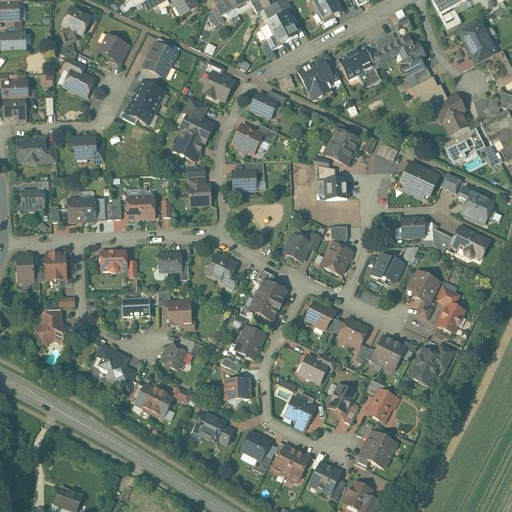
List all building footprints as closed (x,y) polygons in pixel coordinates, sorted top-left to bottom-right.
[(149,0),(146,2),(142,4),(147,13),(155,8),(152,1),(151,0),(149,0)] [(153,0),(152,1),(155,8),(168,1),(167,0),(153,0)] [(169,0),(175,9),(176,9),(181,17),(180,18),(180,19),(197,9),(191,0),(169,0)] [(229,0),(210,0),(211,0),(216,10),(220,18),(221,18),(235,10),(229,0)] [(250,0),(229,0),(235,10),(250,2),(251,1),(250,0)] [(253,0),(251,1),(250,2),(259,19),(263,10),(257,0),(253,0)] [(267,0),(257,0),(263,10),(270,7),(270,6),(267,0)] [(286,0),(282,0),(276,3),(281,13),(282,15),(291,10),(286,0)] [(311,0),(319,14),(319,15),(323,13),(326,20),(323,22),(323,23),(340,13),(340,12),(339,13),(332,0),(311,0)] [(464,0),(444,0),(445,0),(435,6),(445,24),(444,25),(448,32),(460,25),(451,9),(465,1),(464,0)] [(131,1),(122,6),(126,13),(135,8),(131,1)] [(270,6),(270,7),(275,17),(281,13),(276,3),(270,6)] [(16,4),(1,5),(1,7),(0,7),(0,14),(1,16),(2,23),(7,22),(19,22),(19,21),(19,15),(17,13),(16,4)] [(78,14),(70,10),(64,22),(70,25),(66,33),(61,34),(65,45),(71,43),(76,42),(75,37),(76,34),(82,37),(91,19),(78,13),(78,14)] [(220,18),(216,10),(208,13),(215,28),(224,23),(221,18),(220,18)] [(323,13),(319,15),(319,14),(313,18),(317,26),(323,22),(326,20),(323,13)] [(286,16),(268,26),(274,38),(279,47),(281,45),(297,37),(286,16)] [(484,30),(480,21),(460,32),(466,43),(464,44),(472,59),(492,48),(482,30),(484,30)] [(268,26),(260,30),(266,42),(274,38),(268,26)] [(401,28),(396,31),(401,41),(406,38),(401,28)] [(396,31),(390,34),(396,44),(401,41),(396,31)] [(396,44),(390,34),(385,36),(390,47),(396,44)] [(8,36),(3,36),(3,43),(1,45),(1,49),(3,51),(3,53),(26,52),(25,47),(22,44),(22,35),(8,36)] [(385,36),(380,39),(385,49),(390,47),(385,36)] [(106,45),(103,44),(98,54),(114,62),(121,50),(123,45),(109,38),(106,45)] [(266,42),(272,52),(282,47),(281,45),(279,47),(274,38),(266,42)] [(374,55),(369,58),(373,66),(375,70),(394,60),(393,59),(399,56),(403,63),(399,64),(407,79),(413,76),(423,71),(406,38),(401,41),(396,44),(390,47),(385,49),(380,52),(374,55)] [(380,39),(374,42),(380,52),(385,49),(380,39)] [(174,47),(158,40),(155,45),(171,53),(174,47)] [(380,52),(374,42),(369,44),(374,55),(380,52)] [(65,45),(61,47),(57,54),(68,59),(73,62),(77,55),(75,54),(71,43),(65,45)] [(209,44),(205,52),(212,56),(216,47),(209,44)] [(374,55),(369,44),(364,47),(364,48),(369,58),(374,55)] [(155,45),(149,57),(170,68),(176,55),(171,53),(155,45)] [(364,48),(337,62),(331,65),(334,71),(340,68),(347,82),(359,76),(358,73),(363,71),(373,66),(369,58),(364,48)] [(492,48),(472,59),(476,66),(484,62),(496,56),(492,48)] [(121,50),(114,62),(113,64),(119,67),(127,53),(121,50)] [(496,56),(484,62),(499,89),(511,82),(511,73),(501,53),(496,56)] [(61,67),(64,61),(56,56),(53,62),(61,67)] [(170,68),(149,57),(143,69),(143,70),(159,78),(164,80),(170,68)] [(327,60),(316,65),(320,72),(315,75),(310,66),(297,73),(310,98),(329,88),(327,84),(338,78),(331,65),(327,57),(326,58),(327,60)] [(73,62),(68,59),(63,70),(71,74),(72,71),(80,75),(84,67),(73,62)] [(242,61),(238,68),(246,73),(250,66),(242,61)] [(224,70),(207,63),(201,76),(209,80),(212,74),(220,78),(224,70)] [(373,66),(363,71),(368,81),(361,84),(364,91),(381,83),(375,70),(373,66)] [(159,78),(143,70),(140,75),(156,83),(159,78)] [(423,71),(413,76),(418,86),(431,79),(426,70),(423,71)] [(80,75),(72,71),(71,74),(67,81),(71,82),(67,89),(69,91),(69,93),(73,95),(75,93),(86,99),(94,82),(80,75)] [(220,78),(212,74),(209,80),(203,93),(205,94),(206,98),(212,101),(215,99),(224,103),(233,84),(220,78)] [(289,77),(277,83),(281,90),(286,93),(294,89),(289,77)] [(418,86),(415,87),(428,111),(435,108),(447,102),(441,91),(438,92),(432,79),(431,79),(418,86)] [(10,84),(4,84),(4,91),(2,93),(3,97),(5,99),(5,101),(25,100),(24,92),(27,92),(27,83),(10,84)] [(164,94),(143,83),(137,94),(159,104),(164,94)] [(286,100),(269,92),(266,100),(277,105),(275,108),(281,110),(286,100)] [(159,104),(137,94),(132,105),(154,115),(159,104)] [(511,96),(501,94),(499,102),(501,103),(507,104),(511,105),(511,96)] [(266,100),(257,96),(250,112),(269,121),(275,108),(277,105),(266,100)] [(46,99),(47,116),(54,115),(53,98),(46,99)] [(447,102),(435,108),(439,117),(442,116),(452,135),(468,127),(453,98),(447,102)] [(25,100),(5,101),(6,117),(7,119),(16,118),(25,118),(25,100)] [(207,108),(191,100),(184,114),(188,117),(180,134),(181,134),(179,138),(176,139),(173,144),(174,147),(173,149),(185,155),(184,158),(194,163),(197,162),(200,156),(199,153),(212,127),(204,123),(201,124),(200,121),(207,108)] [(499,102),(490,100),(489,106),(500,109),(501,103),(499,102)] [(79,111),(85,114),(89,106),(82,103),(79,111)] [(154,115),(132,105),(127,115),(148,126),(154,115)] [(494,122),(482,128),(482,126),(481,127),(489,143),(504,135),(511,130),(511,121),(508,113),(494,120),(494,122)] [(250,130),(242,126),(233,145),(253,155),(260,140),(262,137),(257,135),(249,131),(250,130)] [(276,135),(261,127),(257,135),(262,137),(260,140),(271,146),(276,135)] [(475,130),(443,146),(453,164),(463,159),(461,155),(473,149),(475,152),(484,147),(475,130)] [(511,130),(504,135),(507,142),(501,145),(504,150),(500,152),(506,164),(511,160),(511,130)] [(358,142),(339,132),(336,138),(334,137),(331,144),(351,154),(354,150),(358,142)] [(83,140),(82,140),(72,141),(73,148),(75,151),(76,160),(77,160),(77,157),(86,156),(86,159),(87,159),(95,159),(95,150),(94,140),(88,140),(88,139),(87,139),(86,138),(85,138),(84,139),(83,140)] [(370,139),(363,151),(370,155),(376,142),(370,139)] [(44,142),(17,143),(18,163),(27,163),(29,165),(56,164),(55,149),(44,149),(44,142)] [(351,154),(331,144),(327,150),(330,151),(327,157),(346,167),(350,159),(349,159),(351,154)] [(397,152),(381,145),(376,155),(392,163),(397,152)] [(491,147),(483,151),(490,164),(498,160),(491,147)] [(103,150),(95,150),(95,159),(95,164),(104,164),(103,150)] [(86,156),(77,157),(77,160),(76,160),(76,164),(87,164),(87,159),(86,159),(86,156)] [(313,167),(317,167),(327,169),(329,162),(315,160),(313,167)] [(263,163),(245,164),(246,173),(254,173),(254,177),(264,176),(263,163)] [(438,178),(409,164),(400,185),(404,187),(402,192),(422,201),(424,196),(429,199),(438,178)] [(327,169),(317,167),(318,182),(325,182),(325,181),(335,181),(335,171),(327,169)] [(246,173),(233,174),(233,193),(255,192),(254,177),(254,173),(246,173)] [(461,182),(446,175),(440,189),(441,189),(441,188),(454,195),(454,196),(455,196),(456,194),(455,194),(460,183),(460,184),(461,182)] [(205,179),(187,180),(188,189),(189,200),(193,200),(193,207),(195,207),(197,208),(200,208),(202,207),(210,206),(209,187),(206,187),(204,186),(204,179),(205,179)] [(325,181),(325,182),(326,201),(347,200),(346,180),(335,181),(325,181)] [(494,204),(463,189),(459,199),(467,203),(461,216),(467,219),(467,220),(473,223),(473,222),(483,226),(485,221),(491,219),(493,214),(491,209),(494,204)] [(43,192),(21,193),(22,210),(29,210),(29,211),(35,211),(35,210),(44,209),(43,192)] [(153,197),(140,198),(141,220),(146,220),(146,221),(154,220),(153,197)] [(140,198),(126,198),(127,222),(135,221),(135,220),(141,220),(140,198)] [(81,200),(67,201),(69,224),(76,224),(76,223),(82,223),(81,200)] [(94,200),(81,200),(82,223),(87,222),(87,223),(95,223),(94,200)] [(169,203),(162,203),(162,219),(170,218),(169,203)] [(112,205),(104,205),(105,221),(113,221),(112,205)] [(120,205),(112,205),(113,221),(121,221),(120,205)] [(58,208),(50,208),(51,224),(59,224),(58,208)] [(423,220),(401,221),(402,240),(423,239),(424,239),(423,225),(423,220)] [(432,224),(423,225),(424,239),(423,239),(423,242),(433,242),(432,230),(432,224)] [(346,228),(330,229),(331,241),(334,241),(332,244),(343,249),(347,241),(346,228)] [(454,240),(432,230),(433,242),(433,248),(443,254),(446,249),(449,251),(451,247),(451,248),(451,246),(454,240)] [(465,235),(458,231),(454,240),(451,246),(451,248),(452,249),(456,251),(459,250),(460,248),(466,251),(464,254),(465,258),(469,260),(472,259),(473,257),(480,261),(489,243),(483,240),(482,241),(474,237),(475,236),(469,233),(465,235)] [(321,240),(311,236),(307,244),(310,246),(308,250),(315,253),(321,240)] [(307,244),(292,237),(284,255),(302,264),(308,250),(310,246),(307,244)] [(343,249),(332,244),(321,267),(340,277),(352,254),(343,249)] [(125,253),(101,254),(102,272),(110,272),(110,273),(112,275),(115,274),(118,272),(117,271),(126,271),(125,253)] [(64,255),(45,256),(45,268),(46,282),(66,281),(64,255)] [(180,255),(158,256),(159,266),(157,268),(157,271),(159,274),(180,273),(181,273),(181,264),(180,255)] [(390,261),(380,256),(370,276),(380,281),(382,278),(386,279),(385,280),(394,285),(404,266),(395,261),(393,263),(390,262),(390,261)] [(32,257),(17,258),(18,283),(32,283),(33,283),(33,275),(32,257)] [(235,267),(215,257),(209,268),(213,270),(210,276),(223,283),(227,284),(231,275),(235,267)] [(187,264),(181,264),(181,273),(180,273),(180,282),(188,282),(187,264)] [(274,278),(261,272),(257,280),(263,283),(270,286),(274,278)] [(436,282),(417,273),(410,286),(417,290),(413,299),(414,299),(420,302),(420,303),(421,303),(422,303),(428,306),(434,293),(431,292),(436,282)] [(239,279),(231,275),(227,284),(223,283),(222,286),(233,291),(239,279)] [(270,286),(263,283),(249,311),(249,312),(256,315),(272,323),(277,311),(278,312),(281,305),(280,305),(286,294),(270,286)] [(455,295),(443,289),(436,303),(445,307),(448,309),(454,296),(455,295)] [(157,293),(141,294),(141,301),(149,301),(149,306),(158,306),(157,293)] [(169,293),(157,293),(158,306),(158,308),(167,308),(167,304),(170,304),(169,293)] [(376,305),(378,297),(368,295),(366,303),(376,305)] [(448,309),(445,307),(444,310),(444,313),(437,327),(453,335),(457,328),(461,330),(465,321),(461,319),(464,313),(454,308),(459,297),(458,297),(458,298),(454,296),(448,309)] [(141,301),(122,302),(122,319),(149,317),(149,306),(149,301),(141,301)] [(170,304),(167,304),(167,308),(169,308),(169,312),(167,312),(167,318),(169,318),(170,321),(173,321),(173,324),(176,327),(179,326),(181,328),(186,328),(185,324),(190,324),(189,314),(191,314),(191,303),(170,304)] [(422,303),(415,317),(427,322),(432,311),(427,308),(428,306),(422,303)] [(322,310),(315,307),(312,314),(309,315),(306,321),(316,326),(319,325),(325,328),(327,330),(332,319),(335,315),(325,310),(322,310)] [(249,311),(243,308),(239,317),(248,321),(252,323),(256,315),(249,312),(249,311)] [(239,317),(234,314),(228,325),(236,329),(238,326),(243,329),(248,321),(239,317)] [(46,317),(42,318),(43,326),(36,330),(46,347),(55,341),(60,344),(61,342),(62,342),(68,330),(63,328),(61,325),(61,317),(46,317)] [(332,319),(327,330),(325,328),(324,330),(333,334),(339,322),(332,319)] [(357,325),(347,321),(339,337),(351,342),(352,345),(358,349),(366,332),(357,328),(357,325)] [(264,337),(247,329),(240,341),(241,344),(240,346),(237,347),(235,352),(245,357),(246,360),(249,359),(253,361),(256,354),(257,355),(259,350),(258,350),(264,337)] [(68,330),(62,342),(61,342),(60,344),(67,348),(74,333),(68,330)] [(375,352),(371,361),(372,361),(378,364),(379,362),(383,364),(394,344),(393,344),(393,346),(388,343),(389,341),(382,338),(375,352)] [(195,345),(182,339),(177,349),(186,353),(185,354),(190,356),(195,345)] [(415,348),(405,343),(402,348),(405,349),(404,351),(412,355),(415,348)] [(394,344),(383,364),(388,367),(387,369),(394,372),(404,351),(405,349),(402,348),(399,346),(398,348),(393,346),(394,344)] [(177,349),(170,346),(162,364),(177,372),(178,369),(182,367),(183,364),(182,360),(185,354),(186,353),(177,349)] [(361,347),(354,362),(362,366),(365,360),(369,351),(361,347)] [(453,353),(441,347),(435,360),(441,364),(443,366),(446,367),(453,353)] [(117,355),(102,348),(96,359),(102,362),(99,370),(99,371),(101,372),(102,373),(103,374),(108,375),(106,379),(116,384),(122,371),(125,364),(118,361),(118,360),(117,358),(116,357),(117,355)] [(375,352),(370,350),(369,351),(365,360),(371,363),(372,361),(371,361),(375,352)] [(423,351),(419,359),(415,367),(415,368),(411,376),(412,380),(419,383),(422,382),(429,386),(433,378),(438,369),(443,372),(446,367),(443,366),(441,364),(435,360),(429,358),(430,355),(423,351)] [(320,364),(307,358),(303,366),(304,367),(300,376),(319,385),(327,368),(320,364)] [(336,364),(323,358),(320,364),(327,368),(332,371),(336,364)] [(241,367),(224,359),(221,366),(237,374),(241,367)] [(133,377),(122,371),(116,384),(127,389),(133,377)] [(248,382),(223,383),(224,393),(221,396),(235,409),(242,401),(249,401),(248,382)] [(384,388),(372,382),(365,396),(373,400),(373,401),(375,402),(370,412),(372,418),(378,421),(384,419),(385,418),(387,418),(386,415),(391,405),(395,407),(398,402),(381,393),(384,388)] [(136,384),(128,401),(129,401),(130,399),(137,402),(143,390),(144,390),(145,388),(144,387),(144,388),(136,384)] [(338,387),(328,407),(329,410),(334,412),(337,411),(344,415),(345,415),(349,407),(355,395),(353,395),(352,392),(349,390),(346,391),(338,387)] [(192,397),(177,389),(173,399),(188,406),(192,397)] [(144,390),(143,390),(137,402),(130,399),(129,401),(136,405),(135,406),(143,410),(144,412),(150,415),(161,392),(156,390),(154,391),(154,392),(150,393),(144,390)] [(161,392),(150,415),(155,418),(158,417),(163,419),(167,411),(171,409),(173,405),(172,401),(165,398),(166,396),(165,394),(161,392)] [(314,401),(301,395),(297,402),(310,408),(314,401)] [(297,402),(296,401),(292,409),(293,413),(290,420),(306,428),(315,410),(310,408),(297,402)] [(349,407),(345,415),(344,415),(342,419),(343,423),(350,426),(357,411),(349,407)] [(216,421),(206,416),(203,417),(200,422),(201,425),(197,433),(204,436),(203,437),(216,443),(217,440),(223,428),(224,426),(216,423),(216,421)] [(360,427),(356,437),(361,439),(366,430),(361,427),(360,427)] [(233,432),(223,428),(217,440),(222,442),(221,444),(226,446),(233,432)] [(396,446),(373,434),(360,458),(360,459),(369,464),(383,471),(396,446)] [(269,444),(250,435),(241,453),(257,461),(260,462),(263,456),(269,444)] [(285,447),(279,445),(274,455),(279,458),(284,448),(285,448),(285,447)] [(279,458),(273,471),(274,472),(274,474),(278,476),(281,475),(285,478),(297,454),(285,448),(284,448),(279,458)] [(297,454),(285,478),(290,480),(290,482),(294,484),(296,483),(298,484),(304,470),(309,460),(297,454)] [(263,456),(260,462),(257,461),(252,471),(264,476),(272,460),(263,456)] [(369,464),(360,459),(360,458),(358,457),(354,466),(365,472),(369,464)] [(309,460),(304,470),(310,473),(315,462),(309,459),(309,460)] [(330,471),(320,466),(311,484),(322,489),(321,492),(329,496),(332,491),(337,481),(339,477),(331,473),(330,471)] [(337,481),(332,491),(336,492),(340,495),(345,485),(337,481)] [(371,492),(355,484),(352,490),(349,491),(347,495),(348,497),(351,499),(347,507),(357,511),(361,511),(365,504),(371,492)] [(75,511),(81,498),(61,490),(55,506),(63,509),(71,511),(75,511)] [(336,492),(333,493),(330,500),(336,503),(340,495),(336,492)]
